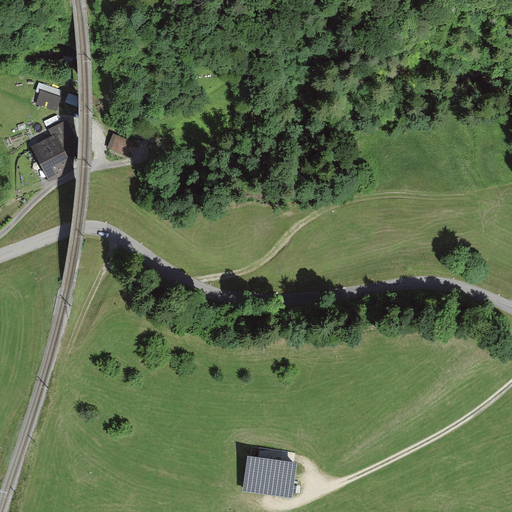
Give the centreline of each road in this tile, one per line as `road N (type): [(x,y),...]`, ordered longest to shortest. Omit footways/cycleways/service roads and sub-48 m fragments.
road 1 (tertiary): [(0,256),(70,229),(95,228),(187,281),(238,299),(426,283),(511,309)]
road 2 (track): [(115,235),(67,352)]
